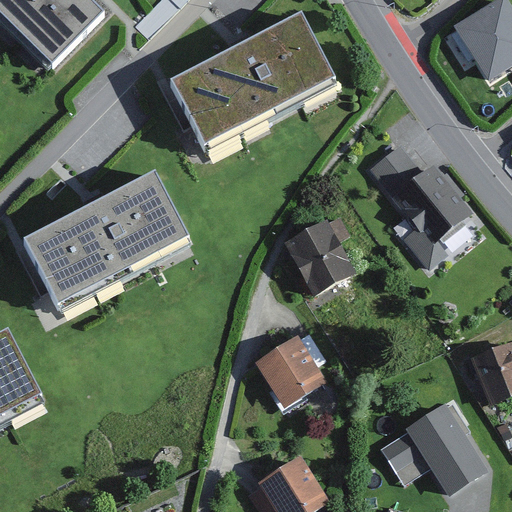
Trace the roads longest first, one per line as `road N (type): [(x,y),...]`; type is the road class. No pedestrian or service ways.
road 1 (residential): [(202,0),(0,202)]
road 2 (residential): [(511,218),(397,68)]
